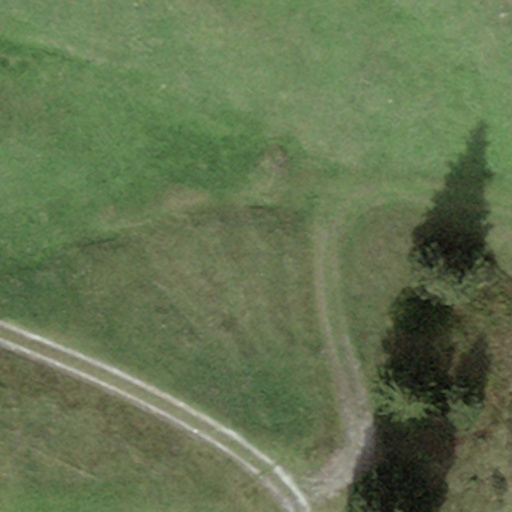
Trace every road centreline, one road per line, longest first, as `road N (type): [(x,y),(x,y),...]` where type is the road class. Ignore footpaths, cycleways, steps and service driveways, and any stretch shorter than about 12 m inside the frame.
road 1 (track): [(511,217),(419,197),(370,201),(334,224),(320,304),(363,426),(343,475),(302,506)]
road 2 (track): [(0,334),(127,385),(225,440),(282,483),(304,511)]
